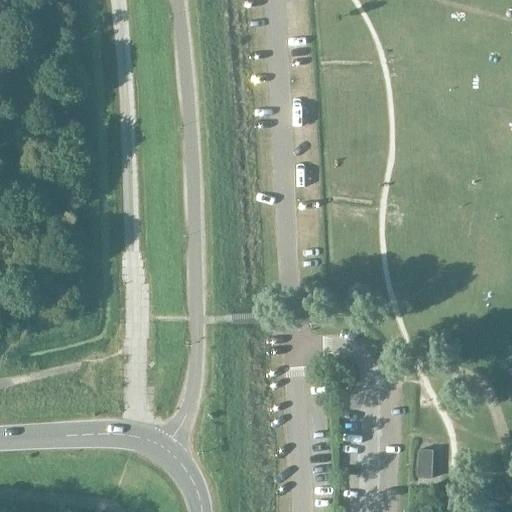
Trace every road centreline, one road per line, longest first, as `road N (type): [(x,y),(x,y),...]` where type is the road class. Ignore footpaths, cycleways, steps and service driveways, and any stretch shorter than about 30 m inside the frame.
road 1 (unclassified): [(301,511),(273,0)]
road 2 (unclassified): [(164,451),(194,384),(197,317),(191,104),(179,0)]
road 3 (tertiary): [(164,451),(99,434),(0,439)]
